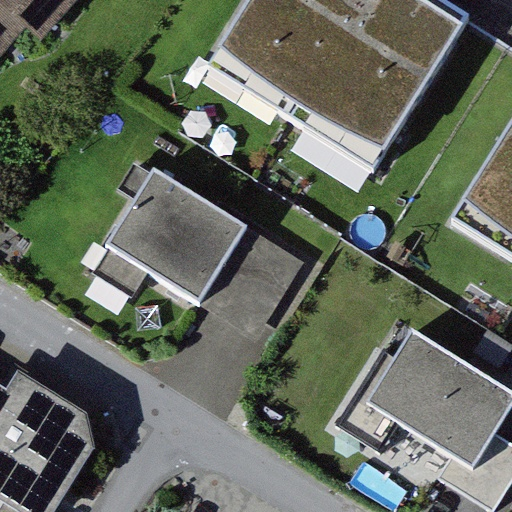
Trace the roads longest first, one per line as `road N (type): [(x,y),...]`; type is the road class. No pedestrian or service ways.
road 1 (residential): [(173,412),(0,302)]
road 2 (residential): [(334,511),(173,412)]
